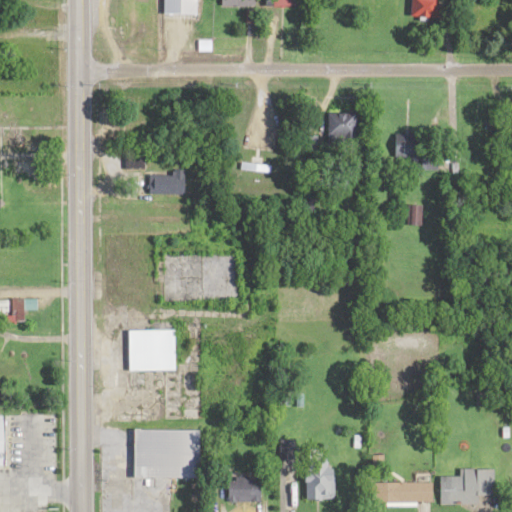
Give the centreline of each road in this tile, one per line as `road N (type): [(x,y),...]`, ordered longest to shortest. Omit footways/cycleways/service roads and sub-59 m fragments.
road 1 (secondary): [(77,511),(77,0)]
road 2 (residential): [(511,72),(77,76)]
